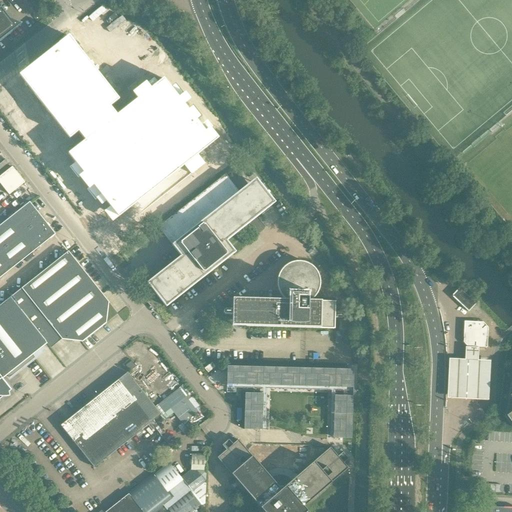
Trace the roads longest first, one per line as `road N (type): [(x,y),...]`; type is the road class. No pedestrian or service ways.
road 1 (secondary): [(432,511),(440,381),(428,303),(403,252),(234,29),(224,0)]
road 2 (secondary): [(199,0),(237,72),(357,224),(384,272),(397,325),(394,511)]
road 3 (unclassified): [(144,318),(0,135)]
road 4 (unclassified): [(0,432),(144,318)]
road 5 (unknown): [(31,407),(94,474),(158,430)]
road 6 (unclassified): [(205,434),(223,418),(144,318)]
